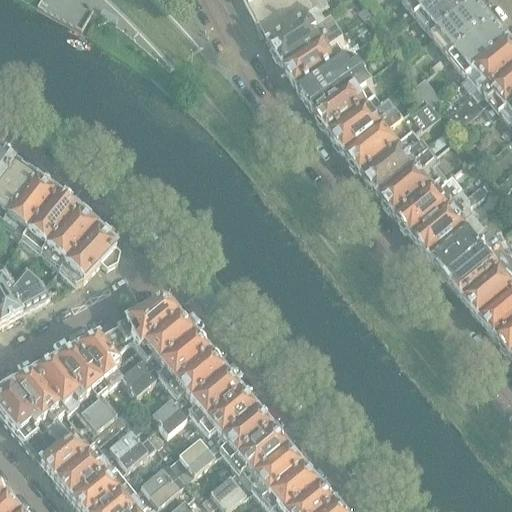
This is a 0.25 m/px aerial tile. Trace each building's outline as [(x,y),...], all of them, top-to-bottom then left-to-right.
[(97,16),(100,10),(83,0),(40,0),(36,8),(81,34),(85,37),(97,16)] [(322,0),(240,0),(257,31),(256,31),(258,35),(263,37),(268,46),(267,46),(268,48),(328,11),(322,0)] [(383,15),(370,0),(358,0),(375,21),(383,15)] [(416,23),(443,0),(401,0),(399,2),(416,23)] [(433,43),(476,8),(469,0),(443,0),(416,23),(433,43)] [(450,64),(493,28),(476,8),(433,43),(450,64)] [(285,77),(339,41),(333,31),(328,34),(321,22),(271,53),(285,77)] [(467,85),(511,50),(493,28),(450,64),(467,85)] [(390,43),(386,39),(382,43),(386,47),(390,43)] [(298,97),(347,65),(340,54),(345,50),(339,41),(285,77),(289,84),(298,97)] [(484,104),(511,80),(511,50),(467,85),(461,89),(471,101),(442,125),(448,132),(467,116),(468,117),(484,104)] [(386,70),(395,64),(392,59),(383,65),(386,70)] [(315,121),(368,84),(359,71),(354,62),(348,66),(347,65),(298,97),(309,113),(315,121)] [(499,123),(511,112),(511,80),(484,104),(468,117),(467,116),(448,132),(448,133),(455,127),(460,134),(483,114),(494,127),(499,122),(499,123)] [(443,105),(426,83),(416,91),(428,109),(433,113),(443,105)] [(332,144),(378,112),(368,97),(374,93),(368,84),(315,121),(325,135),(332,144)] [(415,144),(441,124),(433,113),(428,109),(401,128),(348,165),(362,183),(414,142),(415,144)] [(348,165),(401,128),(392,115),(384,120),(378,112),(332,144),(348,165)] [(511,134),(511,112),(499,123),(500,123),(502,122),(511,134)] [(435,157),(448,146),(442,138),(429,149),(435,157)] [(379,204),(431,163),(424,155),(415,144),(414,142),(362,183),(369,192),(379,204)] [(463,151),(458,144),(451,150),(456,156),(463,151)] [(491,161),(484,152),(473,161),(480,170),(491,161)] [(396,226),(447,184),(438,174),(439,173),(431,163),(379,204),(396,226)] [(0,232),(32,185),(12,172),(8,169),(0,180),(0,232)] [(414,247),(463,206),(454,195),(449,200),(441,190),(447,185),(447,184),(396,226),(414,247)] [(23,247),(55,202),(32,185),(0,232),(20,246),(21,246),(23,247)] [(40,261),(76,219),(55,202),(23,247),(40,261)] [(496,249),(488,241),(485,244),(466,222),(473,217),(463,206),(414,247),(448,289),(496,249)] [(58,277),(95,235),(76,219),(40,261),(47,267),(58,277)] [(116,269),(119,258),(95,235),(58,277),(57,277),(74,293),(82,289),(100,270),(106,275),(116,269)] [(464,308),(506,273),(496,261),(501,256),(496,249),(448,289),(464,308)] [(511,334),(511,268),(509,271),(506,273),(464,308),(496,347),(511,334)] [(49,307),(45,300),(41,293),(31,284),(24,278),(7,296),(21,323),(49,307)] [(7,296),(0,286),(0,334),(21,323),(7,296)] [(136,359),(177,324),(167,311),(158,310),(97,344),(112,362),(131,348),(137,354),(134,356),(136,359)] [(128,397),(193,343),(177,324),(136,359),(143,368),(140,372),(139,370),(127,380),(121,384),(120,388),(128,397)] [(511,366),(511,334),(496,347),(511,366)] [(166,396),(208,361),(193,343),(128,397),(135,405),(123,415),(129,422),(142,411),(136,404),(158,385),(166,396)] [(120,371),(112,362),(97,344),(74,357),(108,398),(120,388),(121,384),(127,380),(120,371)] [(108,398),(74,357),(53,368),(84,405),(90,400),(94,404),(88,410),(106,433),(118,423),(116,421),(115,421),(101,405),(108,398)] [(158,433),(222,378),(208,361),(166,396),(173,404),(150,424),(158,433)] [(84,405),(53,368),(32,380),(64,420),(67,423),(74,417),(93,438),(96,441),(106,433),(88,410),(81,416),(77,411),(84,405)] [(196,433),(238,398),(222,378),(158,433),(166,443),(189,424),(196,433)] [(64,420),(32,380),(9,393),(59,453),(70,444),(55,427),(64,420)] [(59,453),(9,393),(0,398),(0,423),(39,471),(59,453)] [(210,455),(254,417),(238,398),(196,433),(203,440),(198,448),(170,472),(177,481),(210,455)] [(228,471),(270,436),(254,417),(210,455),(177,481),(178,482),(185,490),(220,461),(228,471)] [(93,457),(124,430),(118,423),(106,433),(96,441),(93,438),(85,445),(78,437),(70,444),(59,453),(39,471),(54,489),(93,457)] [(204,511),(215,511),(285,455),(270,436),(228,471),(235,479),(201,508),(204,511)] [(70,508),(138,451),(129,440),(99,464),(93,457),(54,489),(70,508)] [(126,492),(136,484),(129,476),(155,455),(146,444),(138,451),(70,508),(72,511),(101,511),(126,492)] [(285,455),(215,511),(217,511),(235,511),(251,499),(259,509),(301,474),(285,455)] [(292,511),(316,493),(301,474),(259,509),(262,511),(292,511)] [(142,511),(170,489),(168,486),(161,478),(133,501),(126,492),(101,511),(142,511)] [(163,511),(178,500),(177,498),(185,490),(178,482),(172,486),(170,484),(168,486),(170,489),(142,511),(163,511)] [(332,511),(316,493),(292,511),(332,511)]
